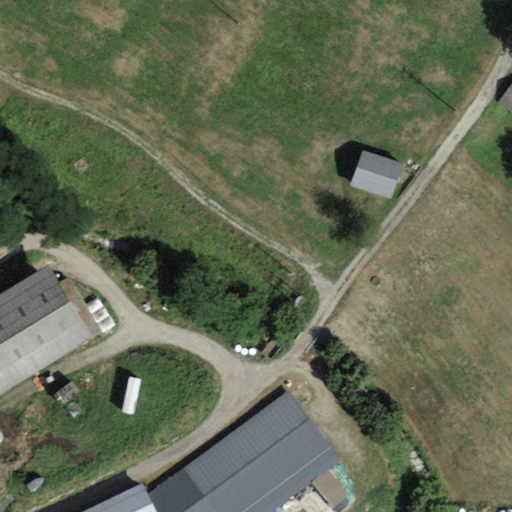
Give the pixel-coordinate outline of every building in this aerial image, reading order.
[(511,84),(499,103),(511,111),(511,84)] [(402,165),(362,152),(351,185),(390,198),(402,165)] [(0,396),(103,334),(69,278),(60,284),(48,265),(0,294),(0,396)] [(269,511),(341,457),(286,391),(147,494),(155,511),(269,511)] [(155,511),(147,494),(143,485),(85,511),(155,511)]
